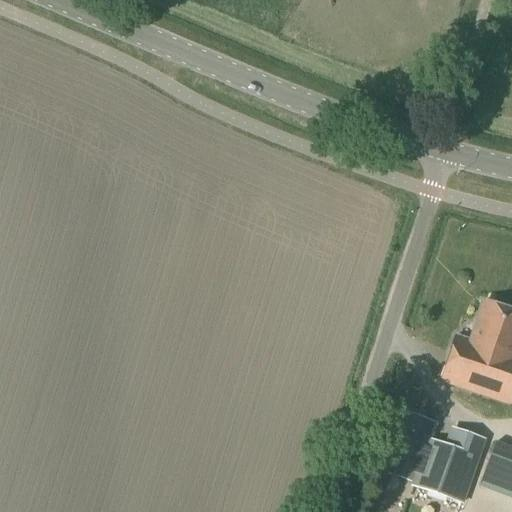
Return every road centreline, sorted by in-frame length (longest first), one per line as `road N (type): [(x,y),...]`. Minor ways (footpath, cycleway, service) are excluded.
road 1 (secondary): [(444,154),(333,118),(44,0)]
road 2 (unclassified): [(333,511),(444,154)]
